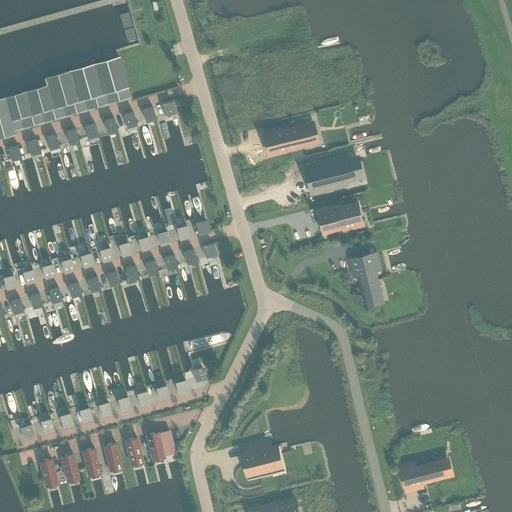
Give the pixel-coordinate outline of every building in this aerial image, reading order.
[(153,0),(144,0),(149,17),(157,14),(153,0)] [(277,106),(300,100),(294,75),(306,72),(299,45),(272,51),(272,62),(275,61),(279,77),(271,79),(277,106)] [(47,86),(4,98),(11,123),(14,122),(27,118),(32,117),(36,116),(48,112),(53,111),(57,109),(70,106),(74,104),(78,103),(128,89),(119,57),(44,78),(47,86)] [(0,127),(1,127),(6,126),(10,124),(11,124),(11,123),(4,98),(0,99),(0,127)] [(175,112),(171,100),(161,103),(165,115),(175,112)] [(155,117),(152,106),(142,109),(146,120),(155,117)] [(136,123),(133,111),(123,114),(126,126),(136,123)] [(117,128),(114,117),(104,120),(107,131),(117,128)] [(98,134),(94,123),(84,125),(88,137),(98,134)] [(75,128),(65,131),(69,142),(78,140),(75,128)] [(309,129),(264,140),(269,160),(314,149),(309,129)] [(59,145),(56,134),(46,136),(49,148),(59,145)] [(40,151),(37,139),(27,142),(30,154),(40,151)] [(17,145),(8,148),(11,159),(21,156),(17,145)] [(341,164),(340,158),(316,164),(319,178),(308,181),(311,193),(323,190),(322,187),(333,184),(334,187),(347,184),(345,178),(358,175),(354,161),(341,164)] [(339,205),(317,211),(322,232),(344,226),(344,228),(363,224),(358,203),(339,208),(339,205)] [(209,231),(205,220),(196,223),(199,234),(209,231)] [(190,237),(186,225),(176,228),(180,240),(190,237)] [(170,242),(167,231),(157,234),(161,245),(170,242)] [(151,248),(148,236),(138,239),(141,251),(151,248)] [(132,253),(129,242),(119,245),(122,256),(132,253)] [(206,257),(215,255),(212,243),(202,246),(206,257)] [(113,259),(109,247),(100,250),(103,262),(113,259)] [(186,263),(196,260),(193,248),(183,251),(186,263)] [(93,264),(90,253),(80,256),(84,267),(93,264)] [(167,268),(177,265),(174,254),(164,257),(167,268)] [(373,256),(351,261),(356,283),(361,281),(368,308),(388,303),(384,286),(377,288),(374,278),(377,278),(373,256)] [(74,270),(71,258),(61,261),(64,273),(74,270)] [(145,262),(148,274),(158,271),(154,259),(145,262)] [(55,275),(52,264),(42,267),(45,278),(55,275)] [(125,268),(129,279),(138,276),(135,265),(125,268)] [(36,281),(32,269),(23,272),(26,284),(36,281)] [(106,273),(109,285),(119,282),(116,270),(106,273)] [(16,286),(13,275),(3,278),(7,289),(16,286)] [(87,279),(90,290),(100,288),(97,276),(87,279)] [(68,284),(71,296),(81,293),(77,281),(68,284)] [(48,290),(52,301),(61,298),(58,287),(48,290)] [(39,292),(29,295),(32,307),(42,304),(39,292)] [(20,298),(10,301),(13,312),(23,309),(20,298)] [(195,382),(207,378),(203,366),(192,369),(195,382)] [(175,383),(178,394),(188,391),(185,380),(175,383)] [(156,388),(159,400),(169,397),(166,385),(156,388)] [(137,394),(140,405),(150,402),(146,391),(137,394)] [(127,396),(117,399),(121,411),(131,408),(127,396)] [(98,405),(101,416),(111,413),(108,402),(98,405)] [(82,422),(92,419),(89,407),(79,410),(82,422)] [(60,416),(63,427),(73,424),(70,413),(60,416)] [(41,421),(44,433),(54,430),(50,418),(41,421)] [(21,427),(25,438),(34,435),(31,424),(21,427)] [(158,432),(146,435),(152,460),(164,457),(164,455),(174,452),(169,430),(158,433),(158,432)] [(124,440),(130,467),(144,463),(137,437),(124,440)] [(102,445),(109,472),(123,468),(116,442),(102,445)] [(249,443),(242,445),(249,473),(257,471),(258,475),(279,470),(276,458),(278,457),(277,456),(278,455),(276,447),(251,453),(249,443)] [(81,450),(88,477),(101,474),(95,447),(81,450)] [(60,456),(66,482),(80,479),(73,452),(60,456)] [(38,461),(45,488),(58,484),(52,458),(38,461)] [(400,467),(399,467),(405,491),(423,487),(421,480),(444,474),(441,461),(401,471),(400,467)] [(444,462),(448,479),(454,477),(450,461),(444,462)] [(298,511),(295,498),(273,503),(274,509),(263,511),(298,511)]
